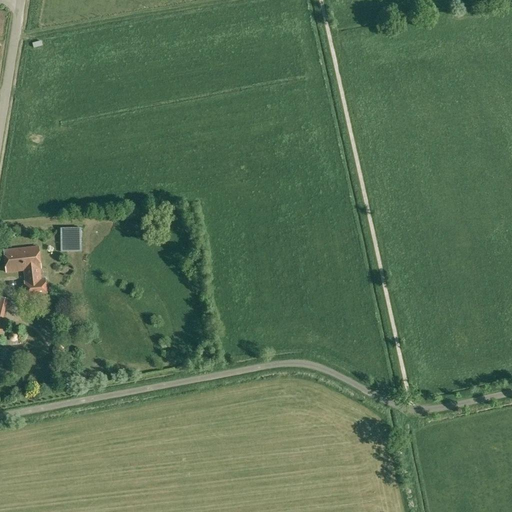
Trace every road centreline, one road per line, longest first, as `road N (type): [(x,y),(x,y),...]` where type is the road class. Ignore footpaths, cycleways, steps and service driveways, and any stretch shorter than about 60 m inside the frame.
road 1 (unclassified): [(0,410),(292,363),(412,409),(511,392)]
road 2 (track): [(237,0),(16,39)]
road 3 (unclassified): [(0,132),(22,0)]
